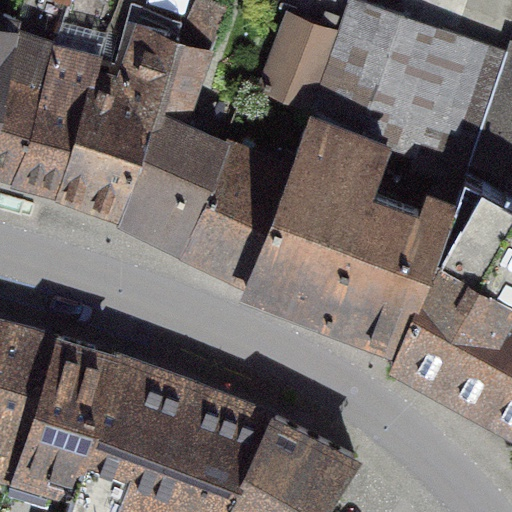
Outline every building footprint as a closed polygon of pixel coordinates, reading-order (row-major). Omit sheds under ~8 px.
[(216,0),(202,0),(182,34),(122,210),(185,245),(228,143),(182,120),(226,3),(216,0)] [(341,35),(314,110),(389,142),(418,152),(415,163),(444,173),(464,179),(468,171),(471,159),(509,50),(370,0),(358,0),(345,37),(341,35)] [(0,96),(17,28),(18,18),(0,12),(0,96)] [(337,30),(290,13),(264,84),(311,101),(337,30)] [(66,19),(59,42),(17,175),(63,186),(97,70),(110,29),(66,19)] [(130,81),(97,70),(63,186),(122,210),(182,34),(144,22),(130,81)] [(0,96),(0,168),(17,175),(59,42),(17,28),(0,96)] [(511,42),(509,50),(471,159),(502,169),(507,154),(511,155),(511,42)] [(324,306),(373,184),(389,142),(314,110),(291,175),(249,278),(324,306)] [(291,175),(228,143),(185,245),(249,278),(291,175)] [(401,337),(394,355),(511,419),(511,195),(468,171),(464,179),(401,337)] [(421,204),(373,184),(324,306),(401,337),(464,179),(444,173),(438,187),(429,184),(421,204)] [(20,463),(60,333),(6,319),(0,342),(0,470),(14,475),(20,463)] [(117,352),(60,333),(20,463),(69,476),(66,485),(73,486),(117,352)] [(195,380),(117,352),(73,486),(63,511),(313,511),(358,453),(275,410),(195,380)]
